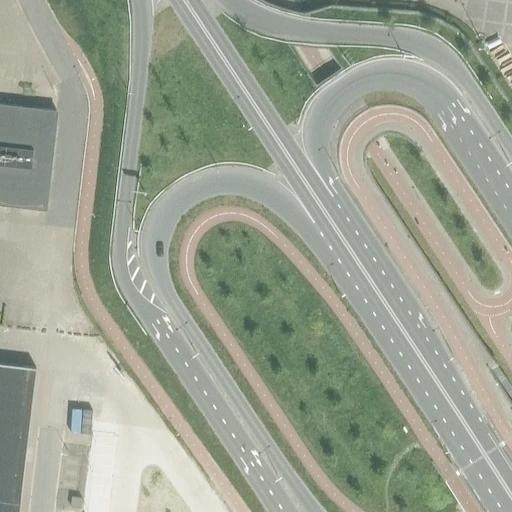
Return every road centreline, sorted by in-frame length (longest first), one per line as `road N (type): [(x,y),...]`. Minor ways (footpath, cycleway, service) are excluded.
road 1 (primary): [(316,511),(165,290),(156,242),(174,202),(202,186),(236,181),(280,195),(344,258)]
road 2 (primary): [(140,0),(120,272),(279,511)]
road 3 (primary): [(330,206),(313,136),(318,117),(351,84),(393,75),(436,95),(511,208)]
road 4 (primary): [(511,152),(437,51),(409,40),(276,25),(226,0)]
road 5 (primary): [(511,477),(330,206)]
road 6 (primary): [(175,0),(344,258)]
road 7 (primary): [(344,258),(509,511)]
road 8 (primary): [(330,206),(193,0)]
